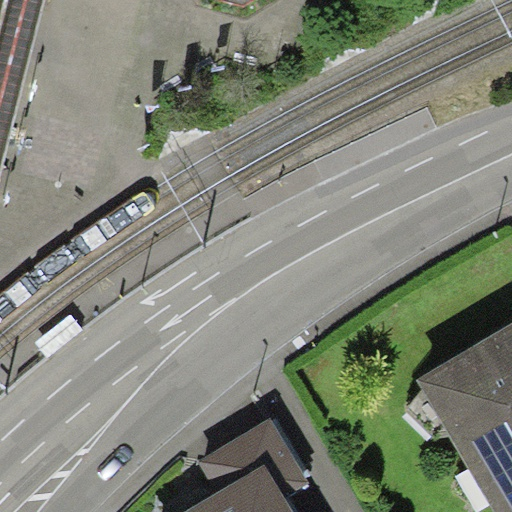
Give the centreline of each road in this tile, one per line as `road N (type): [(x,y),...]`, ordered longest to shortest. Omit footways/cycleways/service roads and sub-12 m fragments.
road 1 (tertiary): [(363,222),(196,322),(111,392)]
road 2 (tertiary): [(363,222),(511,151)]
road 3 (tertiary): [(0,511),(111,392)]
